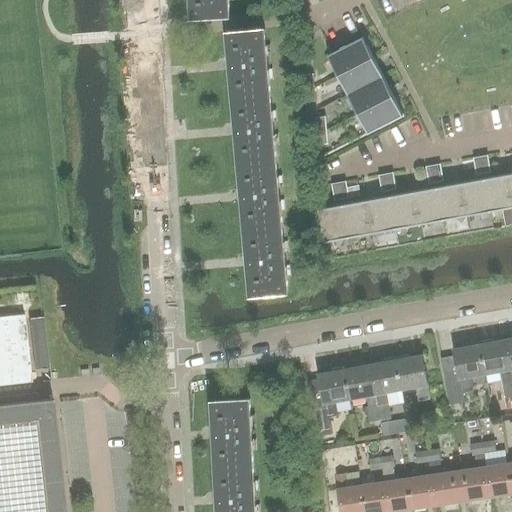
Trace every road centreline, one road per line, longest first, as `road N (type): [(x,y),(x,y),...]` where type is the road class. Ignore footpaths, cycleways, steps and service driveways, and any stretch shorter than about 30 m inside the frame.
road 1 (residential): [(167,361),(152,0)]
road 2 (residential): [(167,361),(511,296)]
road 3 (residential): [(341,172),(511,137)]
road 4 (residential): [(178,511),(167,361)]
